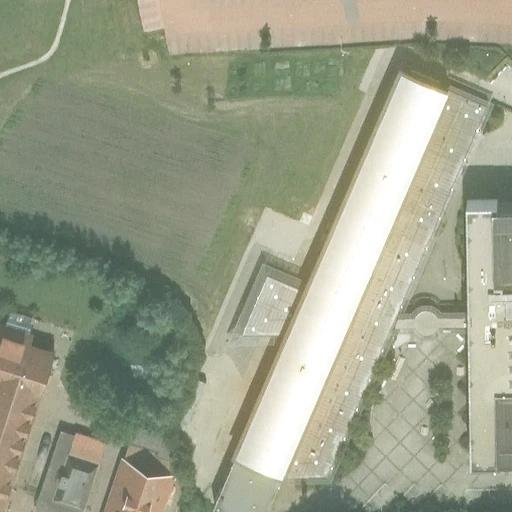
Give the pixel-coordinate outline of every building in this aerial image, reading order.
[(236,451),(213,503),(235,511),(264,511),(280,475),(328,475),(392,326),(469,325),(471,457),(511,456),(511,195),(467,196),(469,314),(396,315),(487,104),(449,87),(402,67),(307,287),(265,268),(239,328),(289,328),(236,451)] [(296,129),(263,206),(307,225),(340,148),(296,129)] [(0,511),(52,352),(28,345),(31,337),(0,326),(0,511)] [(97,463),(67,453),(52,499),(83,509),(97,463)] [(120,458),(102,511),(161,511),(173,475),(120,458)]
